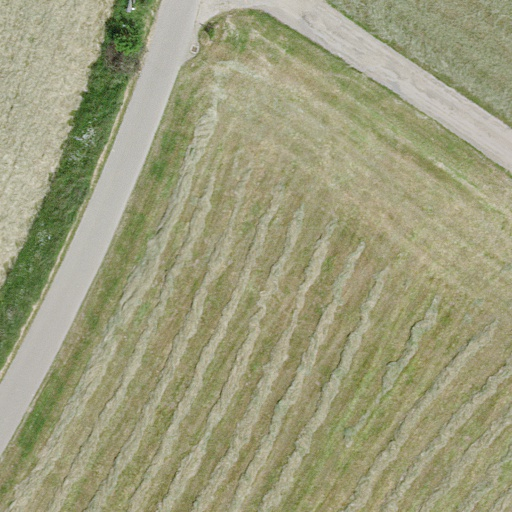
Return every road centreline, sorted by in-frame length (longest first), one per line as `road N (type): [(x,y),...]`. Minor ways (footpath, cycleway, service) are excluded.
road 1 (tertiary): [(189,0),(89,245),(0,421)]
road 2 (track): [(283,0),(511,164)]
